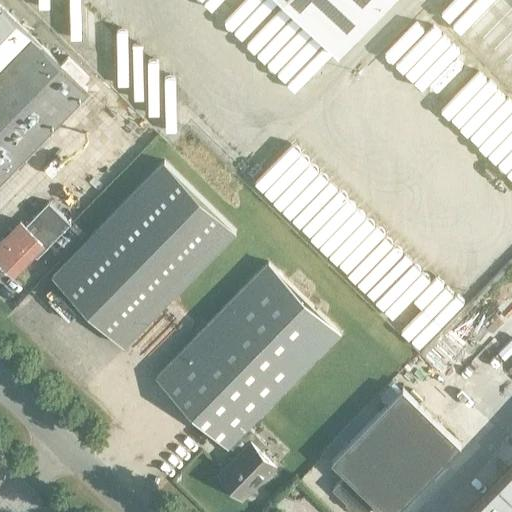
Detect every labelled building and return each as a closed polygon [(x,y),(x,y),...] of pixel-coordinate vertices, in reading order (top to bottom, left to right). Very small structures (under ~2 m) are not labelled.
[(285,0),(339,52),(389,0),(285,0)] [(0,5),(0,179),(87,91),(0,5)] [(107,125),(120,111),(103,94),(95,102),(86,93),(58,121),(93,156),(115,133),(107,125)] [(235,230),(164,160),(51,274),(123,344),(235,230)] [(48,201),(24,225),(20,220),(0,240),(0,257),(13,270),(31,252),(36,257),(70,222),(48,201)] [(227,445),(246,425),(339,331),(267,261),(155,376),(227,446),(227,445)] [(330,460),(345,474),(331,488),(355,511),(364,511),(374,502),(384,511),(393,511),(461,445),(402,388),(330,460)] [(220,472),(234,487),(243,495),(271,466),(257,452),(265,443),(246,425),(227,445),(237,454),(220,472)] [(511,511),(511,468),(498,482),(469,511),(511,511)] [(123,511),(95,483),(88,489),(110,511),(123,511)]
